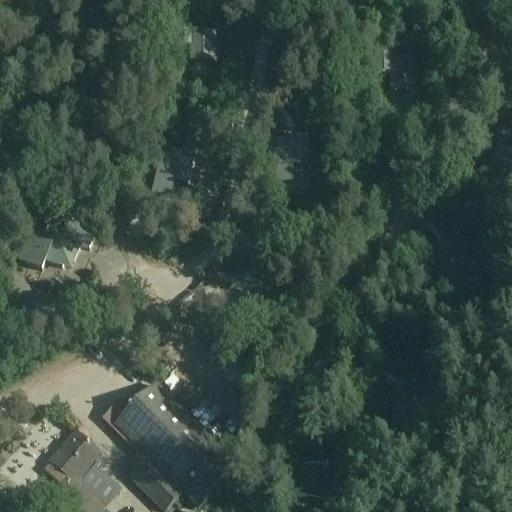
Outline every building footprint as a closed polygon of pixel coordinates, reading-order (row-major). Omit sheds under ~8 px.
[(175,48),(190,48),(190,66),(216,66),(216,35),(191,35),(191,28),(175,28),(175,48)] [(375,74),(390,73),(390,93),(417,92),(415,61),(391,62),(391,54),(374,55),(375,74)] [(273,182),(289,183),(291,183),(292,163),(306,164),(307,138),(293,137),(293,141),(275,140),(275,141),(273,182)] [(511,142),(508,154),(495,149),(486,174),(500,179),(501,175),(511,179),(511,142)] [(150,194),(166,198),(168,199),(172,180),(186,183),(192,157),(178,154),(177,158),(160,154),(150,194)] [(91,254),(99,232),(71,221),(67,232),(51,226),(44,242),(33,237),(22,265),(43,274),(46,265),(63,271),(64,269),(72,265),(75,266),(81,250),(91,254)] [(471,241),(455,242),(452,242),(453,261),(439,262),(440,288),(454,287),(454,284),(472,283),(471,241)] [(141,349),(131,358),(144,372),(154,363),(141,349)] [(429,384),(413,382),(411,382),(409,402),(395,400),(392,426),(406,428),(407,424),(424,426),(424,425),(429,384)] [(200,511),(242,472),(218,448),(227,439),(213,424),(203,433),(158,387),(115,430),(141,456),(124,473),(131,481),(130,482),(160,511),(170,511),(184,498),(197,511),(200,511)] [(103,511),(85,496),(101,478),(97,474),(107,462),(78,437),(46,473),(61,486),(63,501),(54,511),(55,511),(103,511)] [(303,469),(300,499),(327,502),(333,503),(336,478),(329,477),(330,472),(303,469)]
